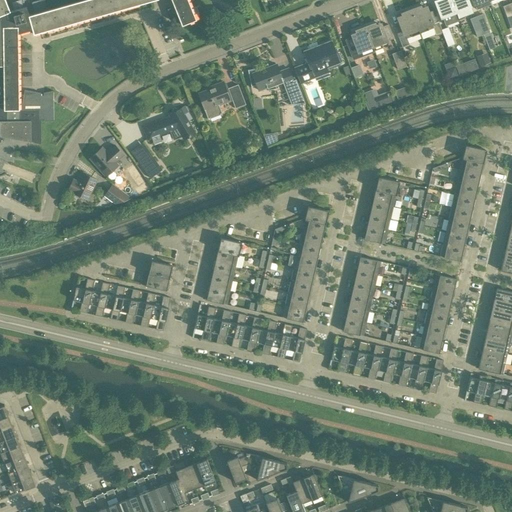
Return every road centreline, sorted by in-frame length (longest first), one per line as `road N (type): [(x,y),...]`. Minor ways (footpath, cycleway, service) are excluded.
road 1 (residential): [(47,216),(78,137),(122,92),(350,0)]
road 2 (residential): [(488,511),(484,501),(207,433)]
road 3 (residential): [(499,133),(446,359),(441,390),(451,404)]
road 4 (residential): [(451,404),(470,372),(511,180)]
road 5 (residential): [(313,371),(327,360),(371,169)]
road 6 (residential): [(344,178),(308,357),(313,371)]
road 7 (secondary): [(173,365),(0,325)]
road 8 (residential): [(68,487),(207,433)]
road 9 (residential): [(451,404),(313,371)]
road 10 (secondary): [(309,397),(173,365)]
road 11 (secondary): [(444,430),(309,397)]
road 12 (residential): [(214,226),(344,178)]
road 13 (residential): [(313,371),(178,341)]
road 14 (residential): [(371,169),(499,133)]
road 15 (residential): [(178,341),(191,331),(214,226)]
road 16 (residential): [(50,494),(9,389),(0,393)]
